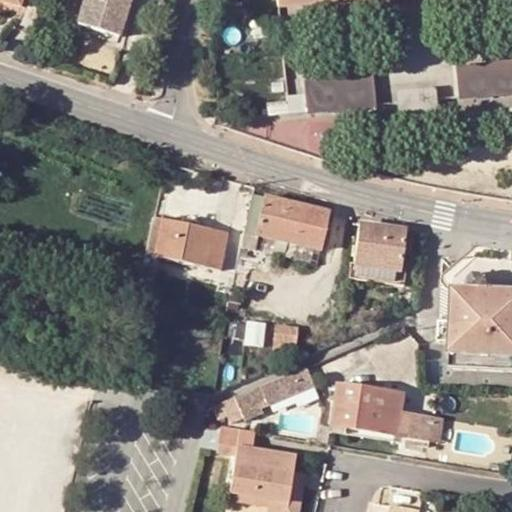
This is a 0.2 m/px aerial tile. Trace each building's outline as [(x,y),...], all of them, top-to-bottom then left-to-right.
[(79,0),(75,17),(95,22),(97,14),(118,20),(124,0),(79,0)] [(95,22),(115,28),(118,20),(97,14),(95,22)] [(458,88),(511,82),(511,54),(455,60),(458,88)] [(305,89),(307,103),(370,97),(367,68),(304,74),(305,89)] [(427,81),(400,84),(401,100),(428,99),(427,81)] [(305,89),(285,91),(286,92),(286,105),(307,103),(305,89)] [(266,94),(267,107),(286,105),(286,92),(266,94)] [(338,214),(263,197),(255,234),(329,252),(338,214)] [(231,234),(165,220),(157,257),(220,271),(228,236),(230,236),(231,234)] [(360,222),(355,261),(401,268),(407,228),(360,222)] [(401,268),(355,261),(355,268),(400,275),(401,268)] [(447,367),(511,368),(511,286),(487,286),(487,281),(485,277),(481,273),(476,272),(471,273),(468,276),(466,281),(465,285),(449,285),(448,320),(438,320),(438,341),(447,341),(447,367)] [(260,328),(262,315),(226,310),(219,346),(255,351),(258,338),(262,339),(264,329),(260,328)] [(276,316),(273,349),(292,342),(296,319),(276,316)] [(286,403),(314,391),(306,372),(278,383),(286,403)] [(261,390),(269,410),(286,403),(278,383),(261,390)] [(410,433),(412,421),(407,415),(400,415),(403,395),(337,385),(331,429),(397,439),(398,435),(404,436),(410,433)] [(410,433),(409,437),(433,441),(436,420),(412,416),(412,421),(410,433)] [(436,420),(433,441),(442,442),(446,422),(436,420)] [(226,430),(225,435),(260,440),(261,437),(226,430)] [(257,453),(260,440),(225,435),(222,453),(240,457),(241,450),(257,453)] [(240,457),(231,501),(280,509),(289,510),(295,478),(298,459),(257,453),(241,450),(240,457)] [(289,510),(280,509),(279,511),(300,511),(306,481),(295,478),(289,510)]
